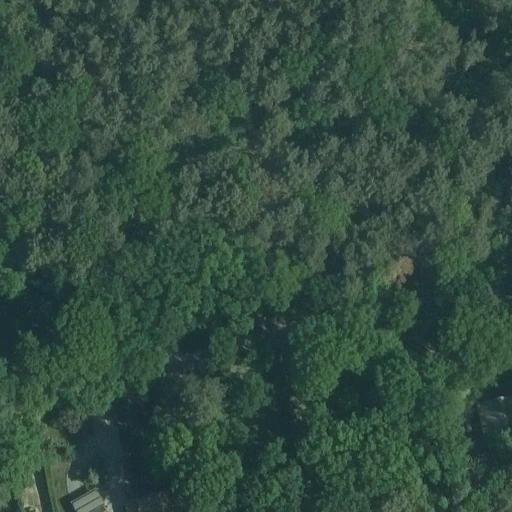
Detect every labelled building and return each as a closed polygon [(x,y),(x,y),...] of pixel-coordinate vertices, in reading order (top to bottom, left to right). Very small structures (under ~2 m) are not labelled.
[(486,443),(511,437),(511,404),(511,403),(479,411),(486,443)] [(286,482),(292,511),(302,511),(295,480),(286,482)] [(72,501),(77,511),(106,511),(93,489),(72,501)] [(172,511),(169,495),(132,502),(133,511),(172,511)] [(260,505),(261,511),(285,511),(283,500),(260,505)]
